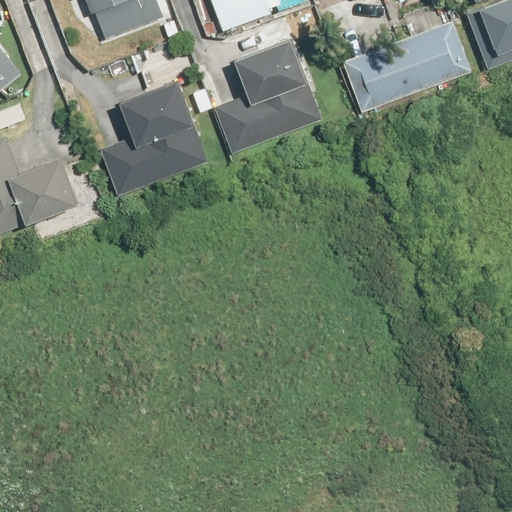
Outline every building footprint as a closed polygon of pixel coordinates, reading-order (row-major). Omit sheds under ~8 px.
[(93,0),(108,38),(168,17),(161,0),(93,0)] [(216,0),(228,30),(276,12),(271,0),(279,0),(284,10),(311,0),(216,0)] [(511,0),(480,0),(467,5),(488,62),(511,52),(511,0)] [(367,111),(477,70),(458,20),(348,61),(367,111)] [(0,93),(27,73),(0,37),(0,93)] [(235,152),(327,119),(313,83),(316,82),(299,38),(241,59),(253,92),(218,105),(235,152)] [(122,194),(213,161),(200,125),(202,124),(185,79),(127,100),(140,134),(104,147),(122,194)] [(0,235),(86,204),(68,155),(23,171),(10,134),(0,137),(0,235)]
